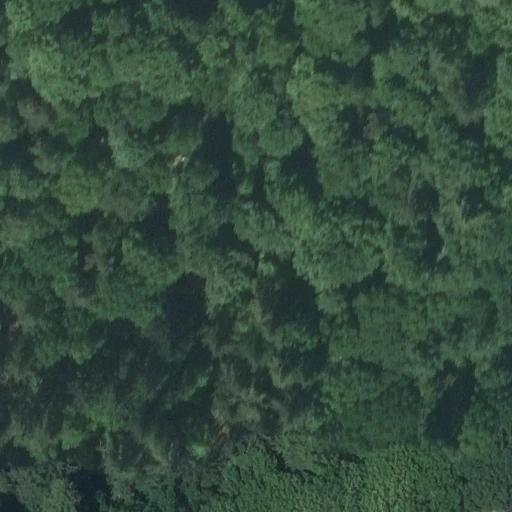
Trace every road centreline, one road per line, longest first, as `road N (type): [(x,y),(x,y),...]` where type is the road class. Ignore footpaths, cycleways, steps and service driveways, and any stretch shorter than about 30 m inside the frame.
road 1 (track): [(0,307),(128,249),(234,213),(511,210)]
road 2 (track): [(511,480),(353,511)]
